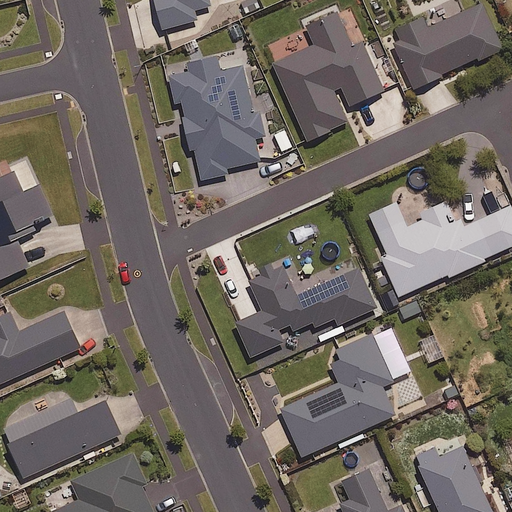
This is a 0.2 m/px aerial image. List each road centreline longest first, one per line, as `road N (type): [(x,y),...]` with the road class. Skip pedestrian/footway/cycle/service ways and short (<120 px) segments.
road 1 (residential): [(139,261),(488,106)]
road 2 (residential): [(243,511),(139,261)]
road 3 (residential): [(139,261),(91,65)]
